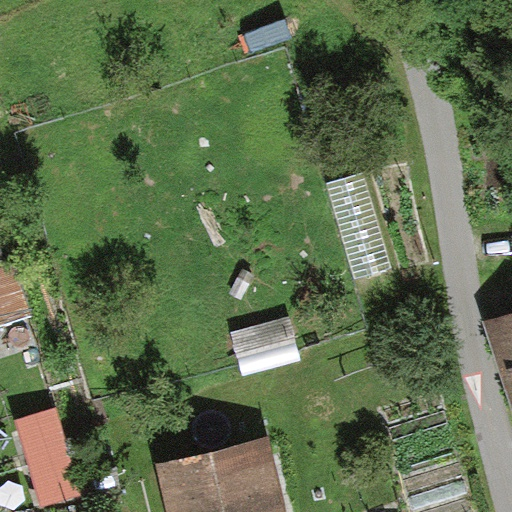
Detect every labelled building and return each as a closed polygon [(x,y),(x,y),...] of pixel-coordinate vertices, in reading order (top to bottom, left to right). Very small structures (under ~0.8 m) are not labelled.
[(0,262),(0,314),(27,305),(10,258),(0,262)] [(511,305),(482,315),(511,406),(511,305)] [(239,323),(245,370),(303,362),(296,314),(239,323)] [(20,414),(43,495),(81,485),(58,403),(20,414)] [(160,453),(175,511),(291,511),(268,424),(160,453)]
